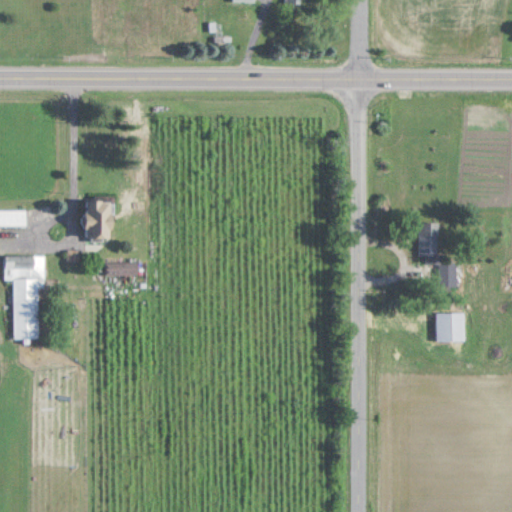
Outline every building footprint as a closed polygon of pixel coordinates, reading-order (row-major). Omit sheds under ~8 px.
[(114,201),(89,201),(89,241),(114,241),(114,201)] [(28,210),(0,209),(0,226),(28,226),(28,210)] [(440,222),(420,222),(420,260),(440,260),(440,222)] [(16,338),(41,338),(40,287),(46,287),(45,255),(5,255),(5,280),(15,280),(16,338)] [(115,274),(141,274),(141,263),(115,263),(115,274)] [(466,341),(466,312),(438,312),(438,341),(466,341)]
